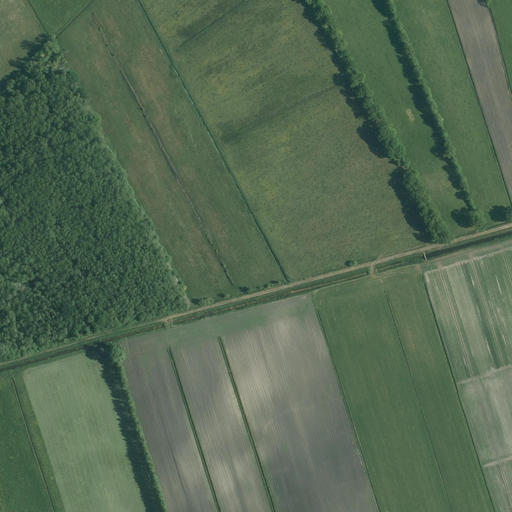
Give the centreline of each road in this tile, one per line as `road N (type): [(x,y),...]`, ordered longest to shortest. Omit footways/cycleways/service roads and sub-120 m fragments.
road 1 (track): [(445,243),(0,366)]
road 2 (track): [(312,0),(445,243)]
